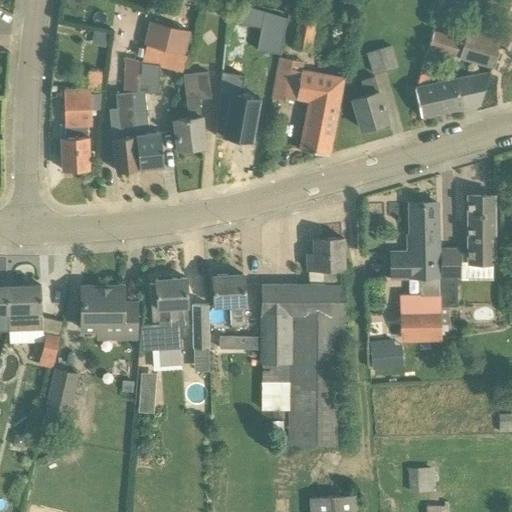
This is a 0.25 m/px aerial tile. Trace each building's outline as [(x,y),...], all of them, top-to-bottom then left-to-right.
[(280,54),(286,18),(264,12),(261,28),(257,50),(280,54)] [(325,20),(301,15),(295,47),(311,50),(315,31),(323,32),(325,20)] [(151,21),(144,47),(183,56),(190,31),(151,21)] [(438,48),(492,66),(500,42),(467,30),(464,39),(435,29),(415,89),(421,117),(480,103),(490,74),(456,82),(456,80),(425,87),(438,48)] [(106,33),(93,31),(90,46),(104,48),(106,33)] [(139,65),(137,73),(137,92),(131,92),(132,98),(139,168),(164,166),(160,132),(150,134),(145,93),(159,93),(159,66),(179,71),(183,56),(144,47),(139,65)] [(391,47),(368,54),(374,74),(397,67),(391,47)] [(285,96),(310,101),(301,150),(329,155),(343,79),(302,71),(303,62),(292,60),(285,96)] [(100,71),(88,72),(88,88),(100,87),(100,71)] [(124,72),(122,93),(116,94),(121,138),(113,139),(116,171),(139,168),(132,98),(131,92),(137,92),(137,73),(124,72)] [(205,147),(199,99),(211,97),(208,72),(184,75),(190,118),(174,120),(178,150),(205,147)] [(244,76),(222,72),(216,137),(227,139),(227,137),(250,141),(258,98),(241,95),(244,76)] [(361,81),(365,96),(352,100),(361,129),(388,122),(380,92),(379,92),(375,77),(361,81)] [(64,93),(65,126),(66,137),(62,137),(63,170),(90,170),(88,136),(88,125),(92,125),(91,92),(64,93)] [(468,196),(467,250),(440,249),(441,307),(458,307),(458,278),(491,279),(491,263),(493,263),(495,197),(468,196)] [(392,278),(421,277),(422,296),(428,296),(429,312),(402,313),(403,339),(440,339),(437,203),(410,204),(411,253),(391,254),(392,278)] [(324,270),(324,285),(343,284),(343,269),(344,269),(343,238),(314,239),(315,254),(308,254),(309,270),(324,270)] [(231,305),(233,327),(247,326),(244,274),(213,276),(215,306),(231,305)] [(139,351),(182,348),(180,328),(176,328),(175,307),(188,306),(186,278),(156,280),(156,285),(150,285),(152,321),(160,320),(160,325),(141,327),(139,351)] [(263,313),(343,314),(345,314),(345,284),(343,284),(324,285),(261,285),(263,313)] [(8,287),(9,330),(10,344),(44,342),(41,357),(55,361),(60,337),(47,333),(46,335),(43,334),(42,317),(41,285),(8,287)] [(0,330),(9,330),(8,287),(0,287),(0,330)] [(81,308),(81,330),(122,329),(122,337),(137,337),(137,305),(123,305),(123,288),(83,288),(83,308),(81,308)] [(209,305),(192,305),(193,348),(210,347),(209,305)] [(262,351),(261,364),(289,365),(290,314),(263,313),(262,351)] [(343,445),(343,314),(290,314),(289,365),(289,445),(343,445)] [(218,350),(240,350),(240,337),(218,337),(218,350)] [(375,343),(377,365),(392,364),(392,363),(390,341),(375,343)] [(79,374),(56,368),(47,407),(70,413),(79,374)] [(133,393),(134,382),(123,381),(122,392),(133,393)] [(154,413),(155,396),(140,395),(138,412),(154,413)] [(511,421),(499,422),(499,432),(511,431),(511,421)] [(15,434),(12,446),(24,449),(27,437),(15,434)] [(409,468),(409,492),(433,492),(433,468),(409,468)] [(309,511),(359,511),(359,494),(308,497),(309,511)]
